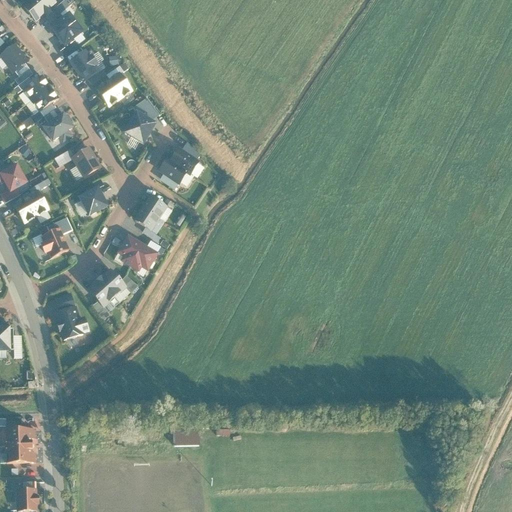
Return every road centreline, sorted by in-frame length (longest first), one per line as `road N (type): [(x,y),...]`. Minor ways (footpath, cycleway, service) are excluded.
road 1 (residential): [(130,194),(70,94),(0,8)]
road 2 (residential): [(24,302),(46,370),(56,511)]
road 3 (residential): [(24,302),(82,271),(130,194)]
road 4 (track): [(462,511),(511,389)]
